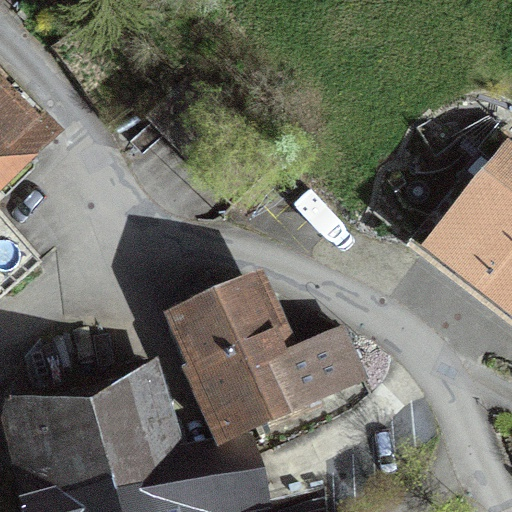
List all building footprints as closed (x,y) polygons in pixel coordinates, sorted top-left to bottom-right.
[(148,113),(236,202),(277,164),(189,73),(148,113)] [(0,159),(36,125),(0,88),(0,159)] [(438,229),(495,273),(485,285),(511,306),(511,134),(499,125),(479,150),(491,160),(438,229)] [(0,298),(39,264),(0,218),(0,298)] [(201,365),(187,371),(220,445),(241,435),(238,429),(319,392),(321,397),(366,376),(344,328),(297,349),(289,331),(277,336),(256,290),(182,322),(201,365)] [(153,384),(8,423),(29,511),(217,511),(262,506),(240,442),(174,459),(153,384)]
